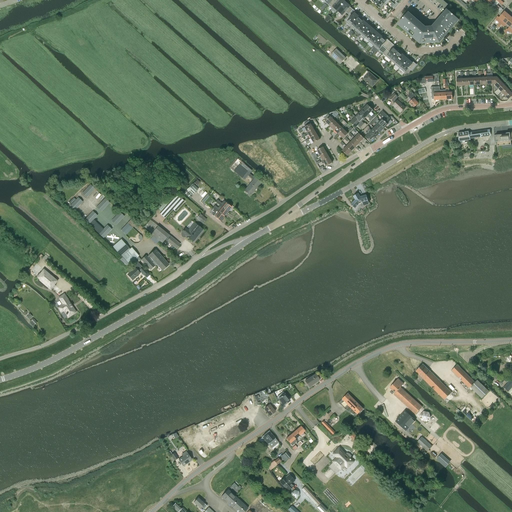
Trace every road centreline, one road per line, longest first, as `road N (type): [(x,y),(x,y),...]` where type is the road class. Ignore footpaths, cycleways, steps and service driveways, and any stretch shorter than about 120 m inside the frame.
road 1 (tertiary): [(151,511),(194,473),(379,351),(511,340)]
road 2 (track): [(0,386),(55,365),(186,292),(300,220),(302,211)]
road 3 (tertiary): [(0,379),(80,345),(241,244)]
road 4 (tertiary): [(292,215),(436,136),(511,122)]
road 5 (unclassified): [(0,358),(101,316),(200,253)]
road 6 (unclassified): [(200,253),(320,176)]
road 7 (residential): [(361,3),(415,51),(448,48),(462,32)]
